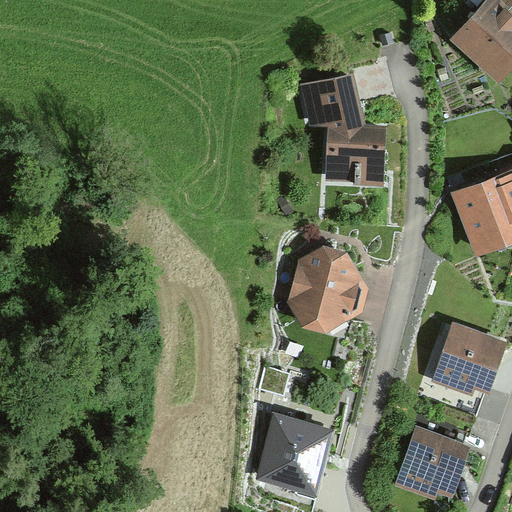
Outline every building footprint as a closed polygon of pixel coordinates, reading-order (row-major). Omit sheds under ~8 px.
[(511,0),(472,43),(511,78),(511,0)] [(352,72),(304,83),(312,120),(331,117),(328,175),(381,177),(384,124),(362,124),(352,72)] [(511,166),(460,185),(480,242),(511,230),(511,166)] [(325,243),(302,257),(292,299),(305,318),(325,322),(360,301),(364,281),(343,247),(325,243)] [(501,338),(455,323),(438,375),(469,385),(473,375),(487,380),(501,338)] [(330,425),(276,412),(261,472),(315,485),(330,425)] [(462,439),(418,425),(400,480),(433,490),(435,484),(447,488),(462,439)]
